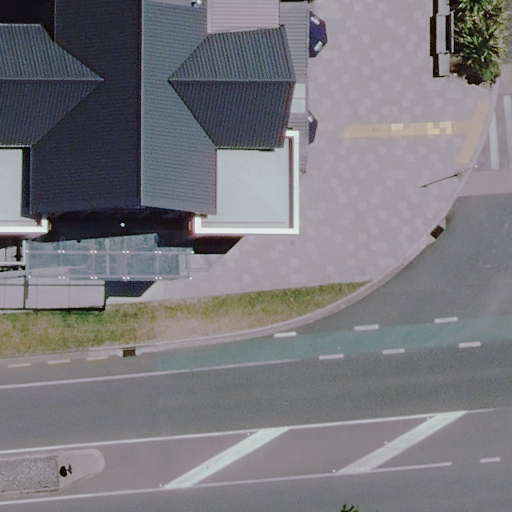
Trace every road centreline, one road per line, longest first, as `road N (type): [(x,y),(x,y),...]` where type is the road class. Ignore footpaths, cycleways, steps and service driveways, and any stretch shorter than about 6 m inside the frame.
road 1 (secondary): [(0,428),(200,411),(511,431)]
road 2 (secondary): [(511,440),(236,511)]
